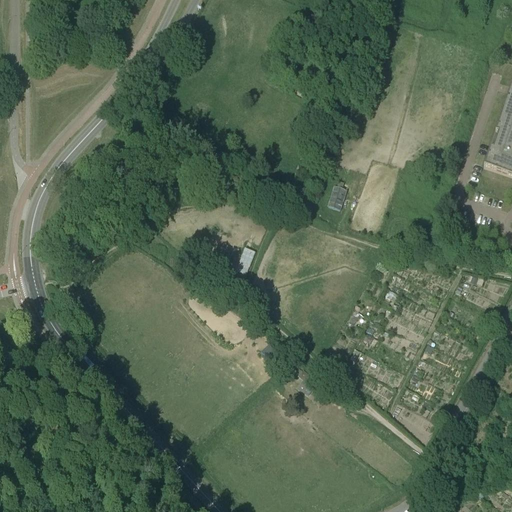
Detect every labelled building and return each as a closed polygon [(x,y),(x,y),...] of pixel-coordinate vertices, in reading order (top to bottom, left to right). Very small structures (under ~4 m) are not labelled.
[(511,89),(483,170),(511,179),(511,89)] [(327,210),(339,214),(345,193),(333,190),(327,210)] [(244,250),(244,251),(234,278),(244,282),(254,254),(244,250)] [(287,362),(269,346),(260,355),(278,372),(287,362)] [(304,380),(303,382),(297,390),(307,397),(314,387),(304,380)]
